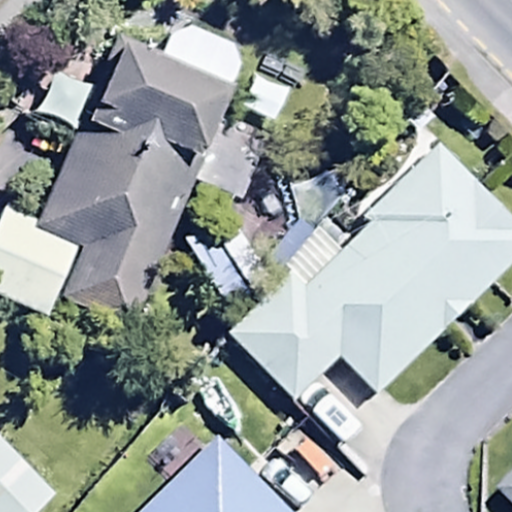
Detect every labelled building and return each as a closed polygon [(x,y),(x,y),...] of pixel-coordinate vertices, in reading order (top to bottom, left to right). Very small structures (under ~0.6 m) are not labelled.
[(126,337),(239,62),(168,30),(154,64),(112,47),(31,229),(0,216),(0,309),(43,327),(52,306),(126,337)] [(371,403),(511,263),(511,236),(430,154),(358,226),(364,233),(298,298),(281,281),(221,341),(289,410),(334,366),(371,403)] [(274,511),(213,448),(147,511),(274,511)] [(39,511),(45,507),(0,461),(0,511),(39,511)] [(511,511),(511,479),(493,499),(505,511),(511,511)]
